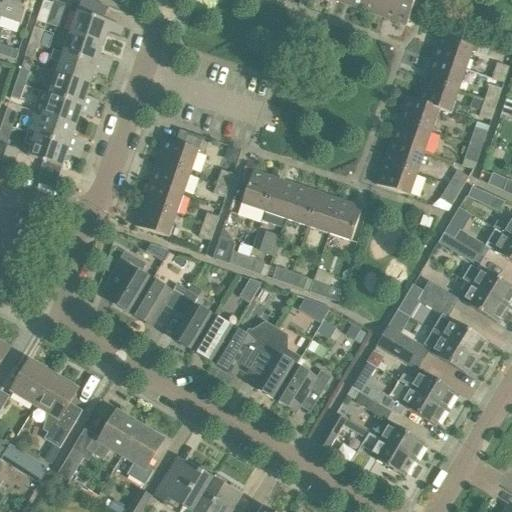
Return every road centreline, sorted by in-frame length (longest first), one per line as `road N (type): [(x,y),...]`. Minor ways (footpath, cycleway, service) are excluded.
road 1 (residential): [(371,511),(58,319),(168,0)]
road 2 (residential): [(435,511),(511,383)]
